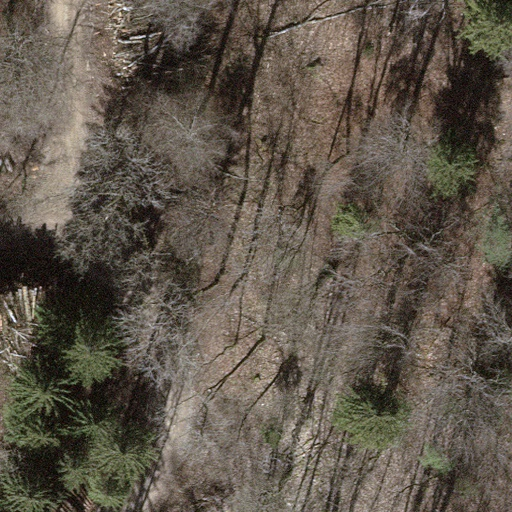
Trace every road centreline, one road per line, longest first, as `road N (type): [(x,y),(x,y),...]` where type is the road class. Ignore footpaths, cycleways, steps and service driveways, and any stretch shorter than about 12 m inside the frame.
road 1 (track): [(135,511),(188,434),(183,359),(148,291),(120,261),(50,215),(0,229)]
road 2 (track): [(88,0),(85,52),(50,215)]
